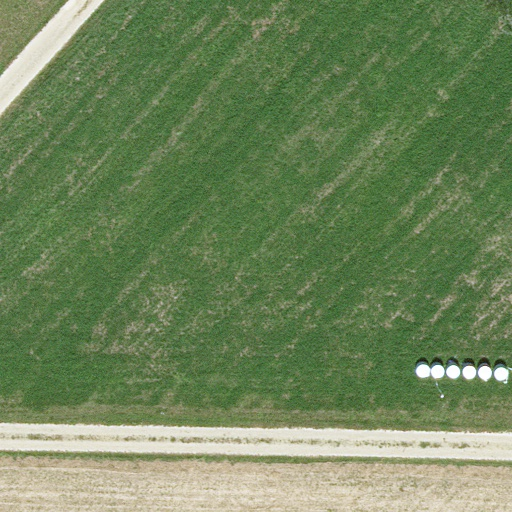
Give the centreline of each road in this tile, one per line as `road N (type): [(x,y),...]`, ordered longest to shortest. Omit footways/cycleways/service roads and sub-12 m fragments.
road 1 (track): [(0,447),(511,449)]
road 2 (track): [(0,87),(83,0)]
